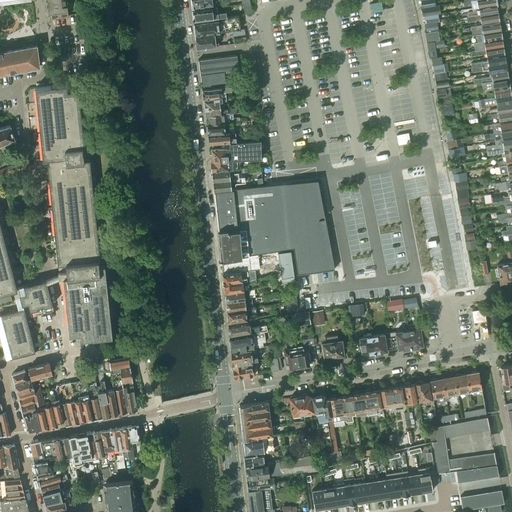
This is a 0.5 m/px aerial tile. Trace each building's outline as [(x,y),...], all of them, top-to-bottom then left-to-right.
[(48,4),(48,8),(67,6),(67,3),(66,0),(47,0),(47,3),(47,4),(48,4)] [(249,0),(241,0),(244,15),(252,14),(249,0)] [(495,0),(471,0),(464,1),(465,5),(471,4),(471,8),(478,7),(496,4),(495,0)] [(67,6),(48,8),(49,12),(48,12),(48,14),(49,14),(49,18),(68,16),(67,9),(71,8),(71,2),(67,3),(67,6)] [(436,4),(421,6),(423,15),(424,15),(438,13),(441,13),(439,4),(436,4)] [(472,12),(467,12),(468,17),(498,12),(496,4),(478,7),(471,8),(472,12)] [(192,10),(193,21),(206,19),(226,16),(226,11),(218,12),(217,7),(212,7),(192,10)] [(468,17),(466,17),(467,21),(480,19),(481,23),(499,20),(498,12),(468,17)] [(438,13),(424,15),(425,23),(437,21),(439,21),(438,13)] [(193,21),(195,35),(219,32),(232,30),(239,30),(240,29),(240,28),(239,15),(226,16),(193,21)] [(438,29),(437,21),(425,23),(426,31),(438,29)] [(499,22),(470,27),(471,35),(476,34),(482,33),(501,30),(499,22)] [(482,33),(476,34),(477,42),(484,41),(502,38),(501,30),(482,33)] [(219,32),(195,35),(196,48),(219,45),(217,33),(219,33),(219,32)] [(477,42),(474,43),(475,51),(503,46),(502,38),(484,41),(477,42)] [(0,74),(39,67),(36,45),(36,39),(26,41),(13,44),(14,49),(0,51),(0,74)] [(443,39),(430,41),(431,48),(437,47),(445,46),(443,39)] [(475,51),(470,51),(471,56),(486,53),(486,57),(505,54),(503,46),(475,51)] [(438,55),(437,47),(431,48),(427,48),(428,57),(431,56),(438,55)] [(487,61),(470,63),(471,68),(506,62),(505,54),(486,57),(487,61)] [(198,60),(200,75),(224,71),(224,73),(239,71),(237,55),(198,60)] [(438,55),(431,56),(433,65),(445,63),(443,55),(438,55)] [(506,62),(471,68),(472,72),(488,69),(489,73),(507,70),(506,62)] [(445,63),(433,65),(434,73),(446,71),(445,63)] [(490,76),(473,79),(474,84),(476,83),(485,82),(509,78),(507,70),(489,73),(490,76)] [(224,71),(200,75),(202,86),(225,83),(224,73),(224,71)] [(446,71),(434,73),(435,81),(447,80),(446,71)] [(485,82),(476,83),(477,87),(482,87),(483,90),(487,90),(494,89),(510,86),(509,78),(485,82)] [(447,80),(435,81),(436,89),(445,87),(448,87),(447,80)] [(55,85),(35,87),(43,159),(40,159),(37,159),(37,165),(47,164),(58,264),(65,264),(66,271),(58,272),(59,277),(61,277),(63,277),(69,334),(80,333),(81,339),(92,338),(112,336),(105,265),(99,265),(98,260),(100,260),(90,159),(84,160),(83,147),(84,147),(78,89),(67,90),(67,84),(55,86),(55,85)] [(231,85),(202,89),(203,98),(225,95),(224,91),(231,90),(231,85)] [(494,93),(487,94),(487,98),(511,94),(510,86),(494,89),(494,93)] [(435,89),(437,97),(440,96),(447,95),(445,87),(436,89),(435,89)] [(487,98),(478,99),(480,107),(483,107),(488,106),(496,105),(511,102),(511,98),(511,94),(487,98)] [(225,95),(203,98),(204,107),(223,105),(222,100),(224,100),(231,99),(230,95),(225,95)] [(440,96),(441,104),(451,103),(450,95),(447,95),(440,96)] [(484,111),(481,111),(481,115),(511,110),(511,102),(496,105),(497,108),(489,109),(488,106),(483,107),(484,111)] [(442,105),(444,114),(454,112),(452,103),(442,105)] [(223,105),(204,107),(205,116),(232,113),(236,112),(236,108),(227,109),(223,109),(223,105)] [(511,110),(481,115),(482,119),(498,117),(499,120),(511,118),(511,110)] [(232,113),(205,116),(206,125),(232,122),(234,122),(239,121),(239,117),(233,117),(232,113)] [(511,120),(499,123),(492,124),(493,133),(511,129),(511,120)] [(232,122),(206,125),(207,134),(217,133),(217,136),(229,135),(230,136),(236,136),(235,132),(235,131),(234,132),(233,124),(232,124),(232,122)] [(0,144),(15,140),(10,125),(0,127),(0,144)] [(511,129),(493,133),(483,134),(484,138),(494,137),(494,141),(511,138),(511,129)] [(217,133),(207,134),(208,143),(227,142),(227,143),(229,143),(236,142),(236,136),(230,136),(229,135),(217,136),(217,133)] [(495,145),(485,146),(486,151),(496,149),(511,146),(511,138),(494,141),(495,145)] [(446,141),(448,149),(457,147),(455,139),(446,141)] [(213,161),(210,161),(211,170),(229,169),(233,168),(239,168),(239,160),(261,158),(261,140),(260,140),(236,142),(229,143),(230,147),(218,148),(211,148),(213,161)] [(511,146),(496,149),(486,151),(486,155),(491,154),(493,155),(494,154),(496,153),(498,155),(499,153),(504,152),(505,156),(511,154),(511,146)] [(457,147),(448,149),(449,157),(451,157),(458,156),(457,147)] [(505,160),(498,161),(498,165),(511,163),(511,154),(505,156),(505,160)] [(458,156),(451,157),(451,164),(460,163),(459,155),(458,156)] [(0,170),(0,177),(20,169),(17,162),(0,170)] [(511,163),(498,165),(500,174),(507,173),(511,171),(511,163)] [(229,169),(211,170),(213,181),(238,178),(238,173),(234,173),(233,168),(229,169)] [(460,172),(453,173),(454,181),(455,181),(467,179),(466,171),(460,172)] [(508,176),(500,178),(501,182),(511,180),(511,171),(507,173),(508,176)] [(238,178),(213,181),(214,191),(231,189),(236,189),(235,188),(235,184),(245,183),(244,177),(238,178)] [(214,191),(218,229),(227,228),(228,228),(228,230),(239,229),(247,228),(249,254),(293,248),(297,274),(299,274),(334,269),(334,268),(324,215),(323,208),(317,179),(298,182),(298,181),(272,184),(264,185),(263,185),(245,187),(235,188),(236,189),(231,189),(214,191)] [(467,179),(455,181),(457,189),(467,187),(468,187),(467,179)] [(511,180),(501,182),(495,183),(495,186),(497,186),(498,186),(498,187),(499,190),(508,189),(510,189),(511,188),(511,180)] [(467,187),(457,189),(456,189),(457,198),(468,196),(469,196),(467,187)] [(503,195),(491,197),(492,202),(496,202),(504,201),(511,199),(511,190),(507,191),(508,196),(503,196),(503,195)] [(468,196),(457,198),(458,208),(460,207),(468,206),(470,206),(468,196)] [(511,199),(504,201),(496,202),(497,206),(504,205),(505,209),(509,208),(510,208),(511,207),(511,199)] [(468,206),(460,207),(461,215),(469,214),(468,206)] [(510,212),(497,214),(497,219),(500,218),(511,216),(511,207),(510,208),(510,212)] [(469,214),(461,215),(462,224),(463,224),(472,223),(471,214),(469,214)] [(511,216),(500,218),(501,222),(507,221),(508,225),(511,224),(511,216)] [(23,304),(28,303),(31,316),(54,310),(46,279),(16,287),(0,223),(0,302),(12,299),(10,292),(14,291),(16,301),(17,301),(18,305),(21,305),(23,304)] [(472,223),(463,224),(464,232),(465,232),(473,231),(472,223)] [(507,230),(502,230),(502,235),(508,234),(511,233),(511,224),(508,225),(506,225),(507,230)] [(227,228),(218,229),(220,246),(221,256),(221,260),(249,255),(246,228),(227,230),(227,228)] [(473,231),(465,232),(466,240),(474,239),(473,231)] [(474,239),(466,240),(465,240),(466,249),(477,247),(475,238),(474,239)] [(290,250),(277,251),(282,282),(294,280),(294,279),(290,250)] [(497,268),(495,268),(496,275),(499,275),(500,283),(511,281),(511,264),(511,261),(511,251),(511,250),(506,250),(508,262),(497,264),(497,268)] [(259,254),(221,260),(222,273),(250,269),(255,269),(260,268),(259,254)] [(479,261),(481,275),(488,274),(485,260),(479,261)] [(250,269),(222,273),(223,283),(256,278),(255,274),(255,269),(250,269)] [(256,278),(223,283),(224,293),(248,289),(248,284),(256,283),(256,278)] [(248,289),(224,293),(225,302),(249,299),(248,289)] [(296,291),(291,292),(287,292),(288,302),(297,301),(296,291)] [(416,296),(404,298),(405,305),(417,303),(416,296)] [(249,299),(225,302),(226,311),(253,307),(252,302),(252,298),(249,299)] [(395,299),(386,300),(387,310),(403,308),(403,305),(402,298),(395,299)] [(297,301),(288,302),(289,311),(298,310),(297,301)] [(253,307),(226,311),(227,321),(256,318),(255,307),(253,307)] [(0,330),(2,330),(6,344),(3,344),(5,352),(8,351),(10,358),(35,352),(24,308),(0,314),(0,320),(1,322),(0,322),(0,330)] [(323,310),(311,311),(314,325),(322,323),(321,317),(324,316),(323,310)] [(308,311),(290,314),(292,326),(310,323),(308,311)] [(249,321),(228,325),(229,336),(251,332),(251,333),(259,332),(259,329),(259,327),(250,328),(249,321)] [(419,323),(406,325),(407,329),(411,348),(418,347),(418,345),(423,344),(420,327),(419,323)] [(407,329),(389,332),(392,349),(398,348),(398,349),(402,348),(402,350),(411,348),(407,329)] [(229,336),(231,352),(254,348),(253,348),(263,346),(262,342),(266,342),(264,331),(251,333),(251,332),(229,336)] [(389,332),(372,335),(375,354),(383,353),(382,351),(387,350),(386,349),(392,349),(389,332)] [(325,343),(322,343),(325,357),(334,356),(334,358),(343,357),(342,354),(343,354),(342,348),(343,347),(342,346),(341,343),(342,342),(341,341),(341,340),(338,341),(337,334),(324,336),(325,343)] [(375,354),(372,335),(359,337),(362,354),(366,354),(367,355),(375,354)] [(304,346),(296,347),(299,366),(308,365),(308,361),(311,360),(308,346),(314,345),(313,338),(303,340),(304,346)] [(299,366),(296,347),(284,349),(286,364),(289,364),(290,368),(299,366)] [(231,352),(232,365),(256,361),(258,360),(256,348),(254,348),(231,352)] [(279,353),(270,354),(270,358),(277,357),(278,370),(281,369),(279,353)] [(100,358),(94,358),(96,372),(109,370),(111,370),(120,368),(130,367),(128,357),(110,360),(109,356),(100,357),(100,358)] [(270,358),(269,359),(270,371),(278,370),(277,357),(270,358)] [(256,361),(232,365),(234,375),(233,376),(235,378),(236,377),(253,374),(252,366),(257,365),(256,361)] [(29,368),(25,369),(27,379),(31,378),(33,377),(52,373),(49,362),(28,367),(29,368)] [(504,367),(500,367),(503,382),(501,382),(503,390),(510,389),(508,381),(511,380),(511,363),(511,364),(508,363),(505,364),(504,365),(504,367)] [(130,367),(120,368),(121,376),(122,382),(132,381),(130,367)] [(120,368),(111,370),(112,377),(112,380),(114,388),(114,392),(116,400),(118,413),(127,412),(125,400),(122,382),(121,376),(120,368)] [(25,369),(12,374),(15,383),(27,379),(25,369)] [(471,373),(466,374),(469,390),(481,388),(478,371),(476,372),(475,371),(472,371),(471,373)] [(455,376),(454,376),(457,392),(465,391),(465,393),(467,393),(469,393),(469,390),(466,374),(460,375),(459,374),(456,374),(455,376)] [(448,377),(442,378),(445,394),(446,400),(449,400),(448,394),(457,392),(454,376),(453,376),(452,375),(448,376),(448,377)] [(27,379),(15,383),(17,393),(33,388),(34,387),(40,386),(39,384),(39,383),(32,385),(32,383),(34,382),(33,377),(31,378),(27,379)] [(432,380),(430,380),(433,397),(442,395),(443,401),(446,400),(445,394),(442,378),(437,379),(436,378),(432,379),(432,380)] [(74,400),(79,422),(86,420),(94,418),(87,385),(85,379),(70,382),(74,400)] [(101,384),(96,385),(99,400),(102,417),(111,415),(108,400),(107,393),(104,379),(100,380),(101,384)] [(416,383),(415,383),(418,401),(425,399),(426,404),(431,403),(428,381),(423,382),(423,381),(422,381),(420,380),(417,381),(416,383)] [(132,381),(122,382),(125,400),(127,412),(137,410),(136,405),(132,381)] [(70,382),(63,383),(64,387),(67,386),(68,393),(65,393),(72,423),(79,422),(74,400),(70,382)] [(90,385),(87,385),(90,400),(94,418),(102,417),(99,400),(96,385),(96,384),(96,382),(93,383),(93,384),(90,385)] [(404,385),(403,385),(406,402),(418,401),(415,383),(410,384),(409,382),(404,383),(404,385)] [(63,383),(56,385),(56,387),(57,391),(62,391),(63,397),(59,398),(60,400),(64,419),(65,424),(72,423),(65,393),(64,387),(63,383)] [(33,388),(17,393),(19,399),(35,394),(35,392),(41,391),(40,387),(44,386),(44,384),(39,384),(40,386),(34,387),(33,388)] [(392,387),(391,387),(394,404),(395,409),(403,408),(402,403),(406,402),(403,385),(399,385),(398,384),(392,385),(392,387)] [(380,389),(379,389),(382,406),(394,404),(391,387),(387,388),(386,386),(380,387),(380,389)] [(114,388),(106,389),(107,393),(108,400),(111,415),(118,413),(116,400),(114,392),(114,388)] [(364,391),(363,391),(367,416),(377,414),(376,410),(381,410),(380,407),(382,406),(379,389),(370,390),(370,389),(364,390),(364,391)] [(35,394),(19,399),(19,400),(21,406),(34,401),(35,401),(35,400),(38,400),(37,398),(42,397),(42,396),(41,391),(35,392),(35,394)] [(353,393),(352,393),(353,400),(356,416),(367,414),(367,416),(363,391),(358,392),(358,391),(352,392),(353,393)] [(53,393),(50,394),(52,404),(53,404),(56,421),(64,419),(60,400),(59,398),(55,399),(53,393)] [(303,413),(314,411),(312,396),(308,396),(308,394),(307,394),(306,393),(301,394),(301,395),(300,396),(303,413)] [(341,395),(340,395),(341,400),(344,419),(345,419),(346,421),(353,420),(351,412),(355,411),(353,400),(352,393),(347,394),(347,393),(341,394),(341,395)] [(312,396),(314,411),(316,411),(318,421),(316,421),(321,453),(322,454),(326,453),(338,451),(333,422),(332,419),(329,397),(325,398),(324,394),(312,396)] [(292,415),(303,413),(300,396),(296,396),(296,395),(291,396),(291,397),(289,397),(292,415)] [(330,397),(329,397),(332,419),(333,421),(344,419),(341,400),(340,395),(336,396),(335,395),(329,396),(330,397)] [(34,401),(21,406),(23,414),(29,412),(36,410),(35,405),(39,404),(39,405),(42,404),(42,403),(44,403),(43,400),(43,398),(42,397),(37,398),(38,400),(35,400),(35,401),(34,401)] [(239,405),(240,413),(269,409),(267,400),(239,405)] [(1,403),(0,403),(0,419),(3,435),(11,434),(5,412),(3,412),(1,403)] [(39,404),(35,405),(36,410),(41,429),(50,427),(44,405),(44,403),(42,403),(42,404),(39,405),(39,404)] [(52,404),(44,405),(50,427),(58,426),(56,421),(53,404),(52,404)] [(240,413),(241,422),(270,417),(269,409),(240,413)] [(36,410),(29,412),(34,430),(41,429),(36,410)] [(29,412),(23,414),(27,430),(29,431),(34,430),(29,412)] [(241,422),(242,430),(271,426),(270,417),(241,422)] [(486,417),(480,418),(482,430),(489,429),(487,417),(486,417)] [(480,418),(473,420),(476,431),(482,430),(480,418)] [(473,420),(467,421),(469,432),(476,431),(473,420)] [(304,421),(294,422),(295,431),(306,429),(304,421)] [(467,421),(461,422),(463,434),(469,432),(467,421)] [(461,422),(455,423),(457,435),(463,434),(461,422)] [(455,423),(448,424),(451,436),(457,435),(455,423)] [(135,425),(128,426),(130,440),(132,457),(132,460),(143,458),(140,439),(138,427),(138,424),(135,425)] [(437,441),(433,442),(438,473),(449,471),(448,459),(444,437),(443,425),(435,427),(437,441)] [(128,426),(119,427),(122,449),(123,453),(124,459),(129,458),(132,457),(130,440),(128,426)] [(242,430),(243,439),(272,434),(271,426),(242,430)] [(119,427),(109,428),(114,454),(115,460),(124,459),(123,453),(122,449),(119,427)] [(109,428),(100,430),(106,455),(107,461),(108,466),(101,467),(104,481),(111,480),(111,481),(119,480),(118,473),(115,460),(114,454),(109,428)] [(100,430),(93,431),(99,456),(101,467),(108,466),(107,461),(106,455),(100,430)] [(93,431),(87,432),(93,461),(95,461),(99,481),(104,481),(101,467),(99,456),(93,431)] [(87,432),(77,434),(83,465),(85,473),(88,473),(90,482),(93,481),(94,483),(99,481),(95,461),(93,461),(87,432)] [(77,434),(68,435),(73,455),(75,467),(83,465),(77,434)] [(241,439),(243,455),(262,453),(277,451),(273,451),(270,435),(275,434),(272,434),(243,439),(241,439)] [(68,435),(60,436),(66,457),(70,472),(72,479),(78,477),(75,467),(73,455),(68,435)] [(53,438),(58,459),(66,457),(60,436),(53,438)] [(53,438),(40,440),(45,458),(54,456),(55,462),(56,462),(56,464),(59,463),(58,459),(53,438)] [(30,444),(34,461),(45,460),(45,458),(40,440),(31,442),(30,444)] [(14,444),(2,445),(7,477),(15,476),(19,475),(17,466),(20,466),(14,444)] [(338,451),(326,453),(328,466),(340,463),(338,451)] [(493,453),(487,454),(488,466),(490,465),(496,465),(496,464),(494,452),(493,452),(493,453)] [(262,453),(243,455),(244,465),(264,463),(262,453)] [(267,465),(245,468),(246,478),(280,474),(296,473),(296,471),(300,470),(300,471),(302,471),(308,471),(316,470),(317,470),(315,454),(279,461),(270,462),(267,462),(267,465)] [(487,454),(480,455),(482,467),(483,466),(488,466),(487,454)] [(480,455),(474,456),(475,467),(476,467),(482,467),(480,455)] [(474,456),(467,457),(469,468),(470,468),(475,467),(474,456)] [(467,457),(461,458),(462,469),(463,469),(469,468),(467,457)] [(461,458),(454,459),(456,470),(462,469),(461,458)] [(34,461),(37,472),(57,468),(56,464),(48,465),(47,459),(45,460),(34,461)] [(454,459),(448,459),(449,471),(456,470),(454,459)] [(496,465),(490,465),(491,476),(498,475),(496,464),(496,465)] [(429,466),(417,468),(418,473),(421,492),(432,490),(429,471),(434,470),(433,465),(429,466)] [(488,466),(483,466),(485,478),(491,476),(490,465),(488,466)] [(482,467),(476,467),(478,479),(485,478),(483,466),(482,467)] [(37,472),(38,479),(61,474),(60,467),(57,468),(37,472)] [(475,467),(470,468),(471,480),(478,479),(476,467),(475,467)] [(469,468),(463,469),(465,481),(471,480),(470,468),(469,468)] [(456,470),(458,482),(465,481),(463,469),(462,469),(456,470)] [(407,470),(396,472),(400,495),(411,493),(408,475),(407,470)] [(396,472),(385,473),(386,476),(389,497),(400,495),(396,472)] [(38,479),(40,485),(65,479),(67,479),(66,473),(61,474),(38,479)] [(408,475),(411,493),(421,492),(418,473),(408,475)] [(386,476),(375,478),(375,480),(376,480),(379,499),(389,497),(386,476)] [(246,480),(247,490),(260,489),(285,486),(284,481),(274,482),(273,477),(246,480)] [(4,480),(0,480),(0,482),(0,487),(1,493),(2,499),(25,497),(25,496),(24,491),(20,478),(4,480)] [(40,485),(43,493),(64,487),(65,487),(63,482),(65,481),(65,479),(40,485)] [(103,482),(106,511),(135,511),(132,479),(103,482)] [(375,480),(365,481),(368,500),(379,499),(376,480),(375,480)] [(365,481),(354,483),(357,502),(368,500),(365,481)] [(344,483),(332,484),(333,487),(336,506),(347,504),(344,485),(344,483)] [(344,485),(347,504),(357,502),(354,483),(344,485)] [(83,485),(84,494),(94,493),(92,484),(83,485)] [(64,487),(43,493),(45,503),(70,498),(68,489),(66,490),(66,487),(65,487),(64,487)] [(333,487),(322,488),(325,507),(336,506),(333,487)] [(322,488),(311,490),(314,509),(325,507),(322,488)] [(247,490),(250,511),(262,510),(260,489),(247,490)] [(500,489),(494,490),(496,504),(504,503),(501,489),(500,489)] [(494,490),(487,491),(489,505),(496,504),(494,490)] [(487,491),(480,492),(483,506),(489,505),(487,491)] [(480,492),(474,494),(476,507),(483,506),(480,492)] [(474,494),(467,495),(469,509),(476,507),(474,494)] [(467,495),(460,496),(462,510),(469,509),(467,495)] [(2,499),(0,499),(0,511),(29,511),(28,508),(25,497),(2,499)] [(46,504),(47,511),(67,511),(65,500),(46,504)]
